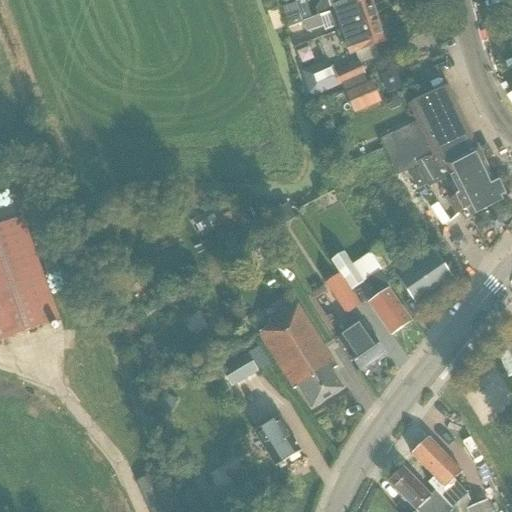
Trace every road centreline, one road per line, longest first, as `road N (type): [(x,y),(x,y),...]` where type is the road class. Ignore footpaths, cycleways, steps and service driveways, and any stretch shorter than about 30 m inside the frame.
road 1 (tertiary): [(338,511),(378,434),(511,268)]
road 2 (unclassified): [(511,133),(489,97),(459,0)]
